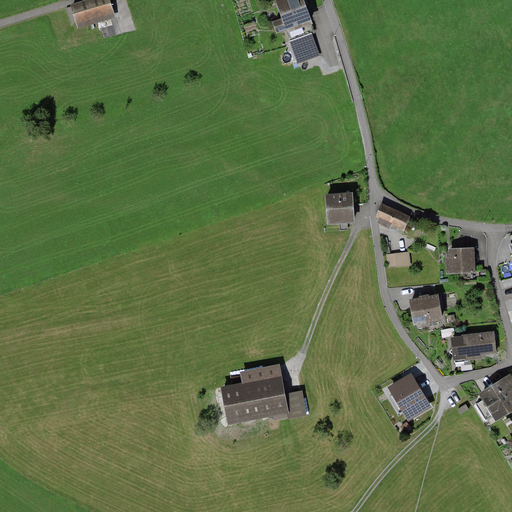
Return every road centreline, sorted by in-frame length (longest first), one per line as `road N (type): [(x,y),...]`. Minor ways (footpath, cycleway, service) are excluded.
road 1 (residential): [(326,0),(357,99),(374,201)]
road 2 (residential): [(374,201),(383,287),(408,342),(443,382)]
road 3 (track): [(353,511),(433,423),(443,382)]
road 4 (residential): [(374,201),(494,229)]
